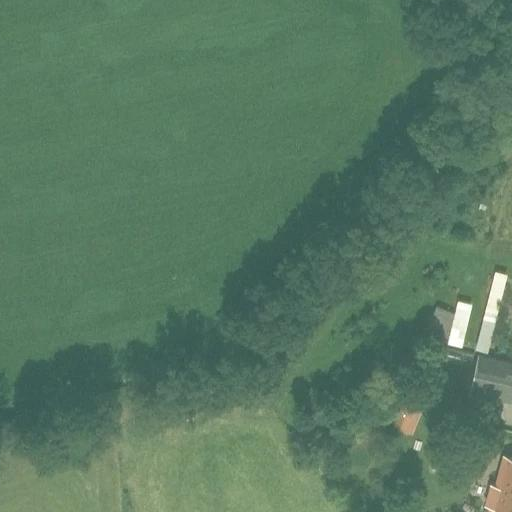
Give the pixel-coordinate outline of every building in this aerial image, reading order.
[(443,308),(434,328),(455,337),(464,317),(443,308)] [(486,317),(484,349),(495,350),(498,317),(486,317)] [(511,362),(478,355),(470,390),(511,399),(511,362)] [(430,387),(415,381),(403,410),(418,416),(430,387)] [(511,511),(511,458),(506,457),(498,487),(493,485),(488,504),(493,505),(490,511),(511,511)]
